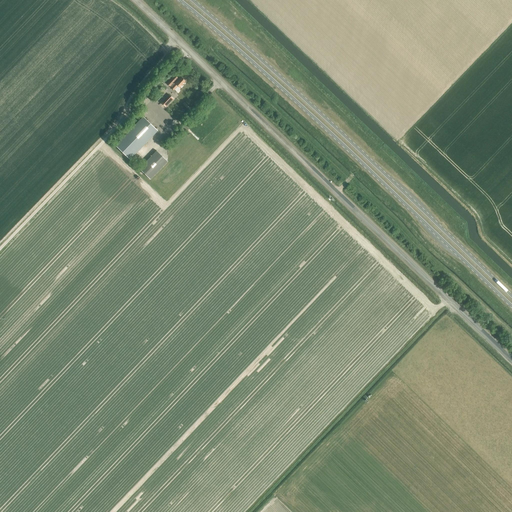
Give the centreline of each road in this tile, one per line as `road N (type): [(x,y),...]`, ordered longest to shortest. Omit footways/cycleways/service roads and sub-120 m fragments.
road 1 (unclassified): [(511,360),(134,0)]
road 2 (primary): [(178,0),(511,307)]
road 3 (primary): [(511,296),(190,0)]
road 4 (track): [(206,41),(511,335)]
road 5 (track): [(186,49),(0,245)]
